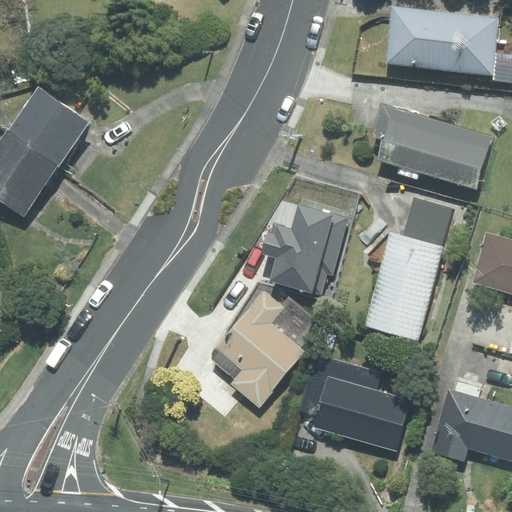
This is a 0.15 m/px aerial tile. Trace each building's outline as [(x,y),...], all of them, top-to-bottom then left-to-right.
[(504,77),(508,20),(403,6),(397,62),(504,77)] [(0,162),(0,193),(34,217),(103,119),(54,85),(0,162)] [(488,193),(507,137),(395,100),(382,138),(397,143),(391,161),(488,193)] [(373,329),(428,344),(464,214),(409,199),(373,329)] [(511,233),(498,229),(482,281),(511,290),(511,233)] [(315,368),(325,354),(287,322),(299,307),(253,269),(225,303),(249,323),(212,367),(273,417),(315,368)] [(326,428),(405,449),(420,396),(315,368),(306,411),(329,416),(326,428)] [(511,456),(511,398),(457,382),(435,455),(474,466),(480,447),(511,456)]
